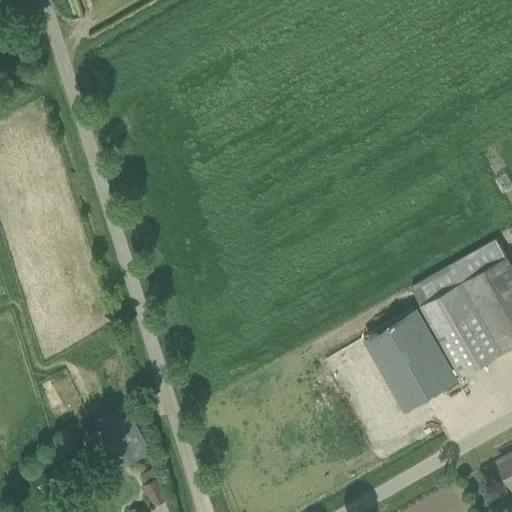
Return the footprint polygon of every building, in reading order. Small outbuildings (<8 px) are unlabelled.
[(463,280),(507,256),(497,239),(411,287),(421,304),(463,280)] [(511,346),(511,265),(507,256),(463,280),(503,352),(511,346)] [(108,473),(150,450),(129,412),(88,435),(108,473)] [(511,452),(497,461),(510,487),(511,485),(511,452)] [(140,486),(150,505),(163,499),(153,479),(140,486)] [(511,511),(511,503),(500,508),(501,511),(511,511)]
